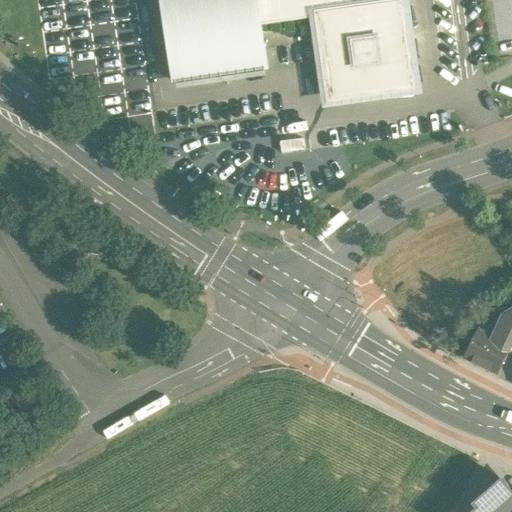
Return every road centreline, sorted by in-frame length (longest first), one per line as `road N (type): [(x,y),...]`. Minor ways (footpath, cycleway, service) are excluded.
road 1 (secondary): [(286,306),(208,257),(0,95)]
road 2 (tertiary): [(286,306),(343,238),(394,199),(511,155)]
road 3 (secondary): [(511,422),(286,306)]
road 4 (residential): [(117,400),(245,340),(286,306)]
